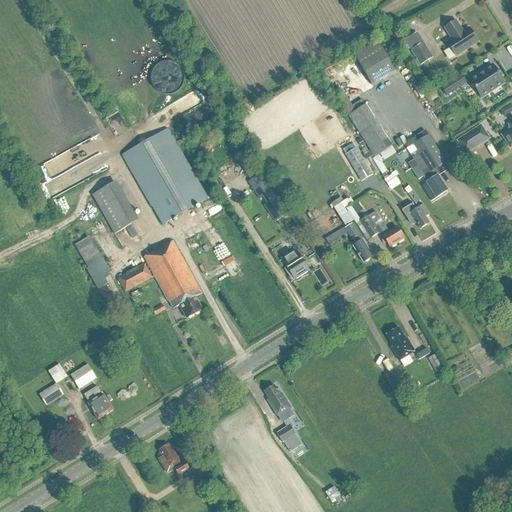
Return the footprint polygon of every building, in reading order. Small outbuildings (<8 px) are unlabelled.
[(444,29),(452,40),(447,43),(456,57),(477,43),(469,29),(462,33),(459,30),(460,29),(455,22),(444,29)] [(420,66),(433,58),(423,43),(417,33),(404,41),(405,42),(400,45),(403,51),(407,49),(408,51),(410,50),(420,66)] [(378,43),(355,56),(371,85),(395,72),(380,46),(378,43)] [(493,66),(470,81),(480,98),(503,83),(493,66)] [(446,96),(466,84),(460,74),(440,86),(446,96)] [(194,94),(168,107),(173,117),(199,104),(194,94)] [(431,99),(423,103),(436,128),(445,123),(431,99)] [(362,100),(344,111),(375,158),(392,146),(366,105),(365,105),(362,100)] [(506,115),(511,111),(511,102),(502,108),(506,115)] [(511,130),(502,136),(510,148),(511,147),(511,122),(508,125),(511,130)] [(465,154),(488,139),(480,127),(457,141),(465,154)] [(209,199),(175,143),(168,130),(124,156),(164,225),(209,199)] [(421,187),(423,189),(422,189),(431,203),(446,193),(437,179),(436,180),(432,174),(445,166),(444,165),(446,164),(428,136),(406,149),(413,160),(408,164),(418,180),(419,179),(424,185),(421,187)] [(345,155),(361,182),(372,176),(353,144),(343,150),(346,155),(345,155)] [(249,182),(248,183),(275,222),(283,217),(284,216),(287,214),(260,175),(256,177),(250,181),(249,182)] [(93,197),(116,236),(133,226),(109,187),(93,197)] [(415,205),(419,203),(411,193),(408,196),(415,205)] [(340,198),(331,204),(333,209),(343,202),(340,198)] [(415,227),(417,225),(421,231),(428,226),(425,220),(429,218),(423,208),(416,212),(411,204),(401,210),(404,216),(411,226),(413,227),(415,227)] [(390,250),(404,241),(397,230),(390,234),(383,224),(379,226),(373,215),(360,223),(372,241),(379,236),(385,247),(387,245),(390,250)] [(344,227),(325,239),(328,244),(347,233),(346,231),(347,231),(344,227)] [(347,231),(346,231),(347,233),(356,248),(357,249),(355,250),(363,263),(365,262),(366,262),(369,261),(369,259),(372,258),(363,244),(361,245),(358,239),(359,239),(352,227),(347,231)] [(103,291),(114,287),(107,271),(111,270),(95,234),(81,240),(89,259),(103,291)] [(214,243),(218,249),(226,244),(223,238),(214,243)] [(195,300),(201,296),(202,296),(173,243),(144,260),(150,270),(148,271),(145,266),(119,281),(126,293),(152,279),(149,274),(152,273),(164,296),(168,304),(169,304),(174,312),(180,309),(187,322),(203,313),(195,300)] [(308,273),(307,271),(308,270),(295,250),(280,259),(286,268),(284,269),(292,283),(291,284),(309,273),(309,272),(308,273)] [(414,351),(406,338),(404,339),(397,327),(385,335),(392,346),(390,347),(398,360),(414,351)] [(426,349),(416,355),(419,360),(429,354),(426,349)] [(428,359),(436,374),(443,370),(434,355),(428,359)] [(79,389),(96,379),(88,365),(71,376),(79,389)] [(59,366),(49,372),(57,384),(67,378),(59,366)] [(394,369),(387,373),(399,393),(406,389),(394,369)] [(63,395),(56,385),(39,395),(46,406),(63,395)] [(275,386),(265,392),(269,399),(268,400),(270,404),(278,417),(280,416),(284,423),(288,428),(278,434),(284,443),(285,443),(291,452),(301,445),(296,436),(296,435),(292,428),(294,427),(289,418),(293,415),(290,410),(292,408),(283,394),(281,395),(275,386)] [(98,421),(114,411),(103,394),(102,395),(97,387),(84,395),(89,403),(87,404),(98,421)] [(179,475),(179,474),(189,468),(185,461),(181,464),(169,444),(160,450),(163,456),(159,459),(168,472),(175,468),(179,475)] [(198,466),(188,472),(197,487),(207,481),(198,466)] [(334,487),(325,493),(331,501),(340,495),(334,487)]
